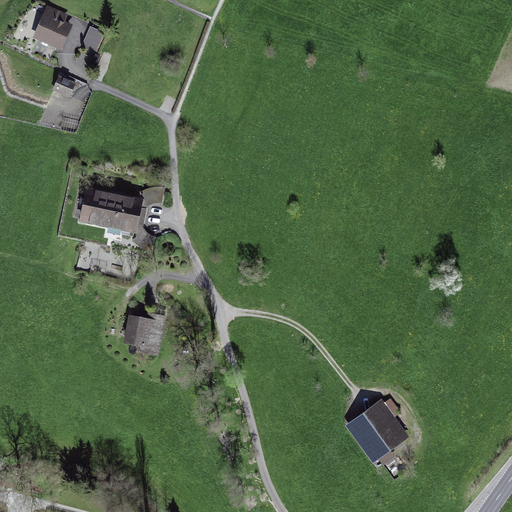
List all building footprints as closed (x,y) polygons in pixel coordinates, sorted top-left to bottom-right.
[(32,37),(60,51),(73,24),(45,11),(32,37)] [(92,24),(82,42),(101,53),(111,35),(92,24)] [(97,65),(101,56),(95,52),(90,61),(97,65)] [(74,98),(80,82),(60,76),(55,91),(74,98)] [(141,199),(87,188),(81,218),(135,229),(141,199)] [(149,318),(131,315),(127,339),(143,342),(142,349),(156,351),(163,314),(150,312),(149,318)] [(381,400),(353,422),(383,461),(412,438),(381,400)]
